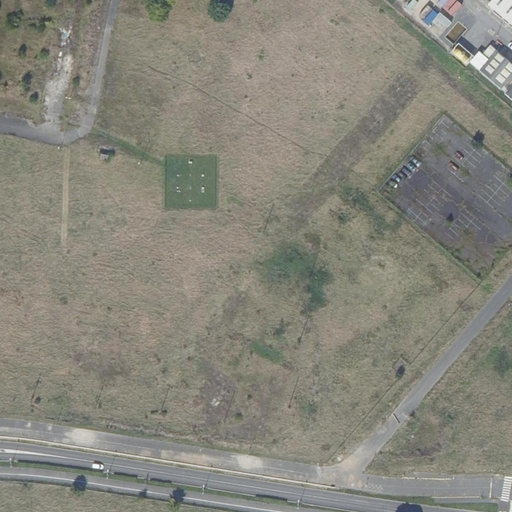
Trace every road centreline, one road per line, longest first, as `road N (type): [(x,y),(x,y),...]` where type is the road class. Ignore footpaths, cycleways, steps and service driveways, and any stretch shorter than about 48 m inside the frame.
road 1 (secondary): [(82,459),(412,511)]
road 2 (unclassified): [(511,284),(344,479)]
road 3 (unclassified): [(506,488),(344,479)]
